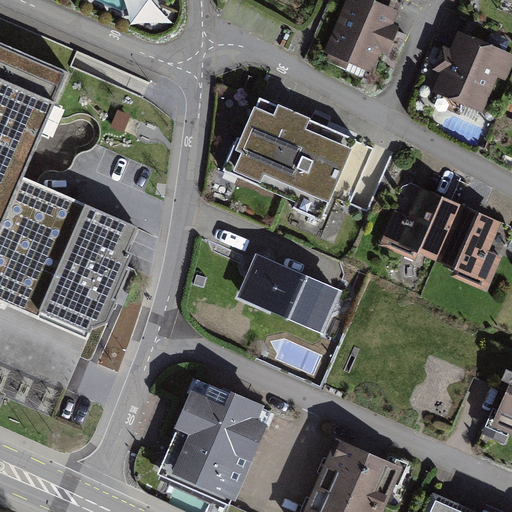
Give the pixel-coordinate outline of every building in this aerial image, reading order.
[(350,0),(349,0),(324,58),(374,80),(399,21),(350,0)] [(511,0),(483,0),(511,12),(511,0)] [(458,40),(432,100),(482,122),(508,62),(458,40)] [(0,297),(89,336),(135,231),(22,183),(71,72),(0,41),(0,297)] [(387,160),(259,104),(226,179),(329,224),(337,205),(362,216),(387,160)] [(435,269),(460,212),(420,195),(408,222),(394,217),(381,246),(435,269)] [(500,230),(460,212),(435,269),(489,293),(502,263),(488,258),(500,230)] [(331,294),(256,261),(238,302),(313,335),(331,294)] [(212,499),(232,508),(272,416),(198,383),(157,474),(178,484),(212,499)] [(511,387),(492,434),(511,443),(511,387)] [(334,444),(305,511),(385,511),(402,474),(334,444)]
